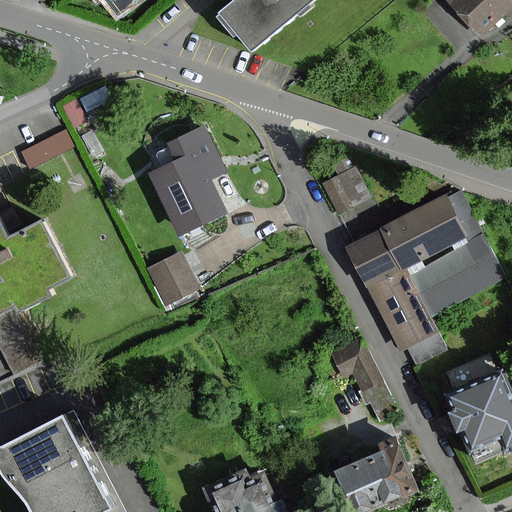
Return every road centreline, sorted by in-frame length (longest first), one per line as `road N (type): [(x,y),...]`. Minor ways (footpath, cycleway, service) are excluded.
road 1 (residential): [(268,99),(466,511)]
road 2 (unclassified): [(511,178),(268,99)]
road 3 (unclassified): [(268,99),(100,46)]
road 4 (residential): [(0,114),(78,76),(100,46)]
